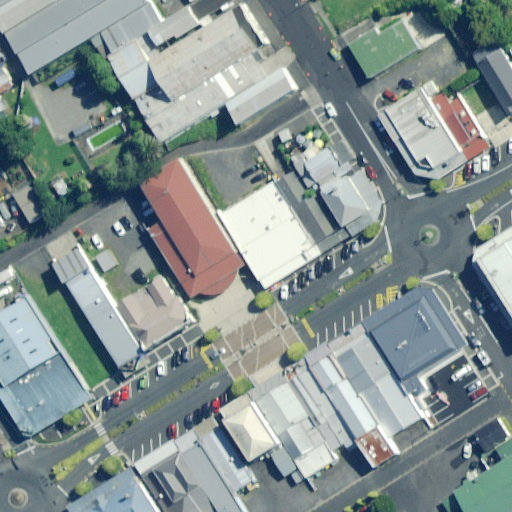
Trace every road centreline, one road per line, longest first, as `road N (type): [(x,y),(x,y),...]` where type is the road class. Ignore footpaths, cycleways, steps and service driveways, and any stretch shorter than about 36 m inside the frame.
road 1 (secondary): [(419,252),(109,449),(43,505)]
road 2 (secondary): [(28,474),(405,229)]
road 3 (unknown): [(0,264),(164,157),(260,129),(333,82)]
road 4 (residential): [(280,0),(416,206)]
road 5 (residential): [(444,252),(511,367)]
